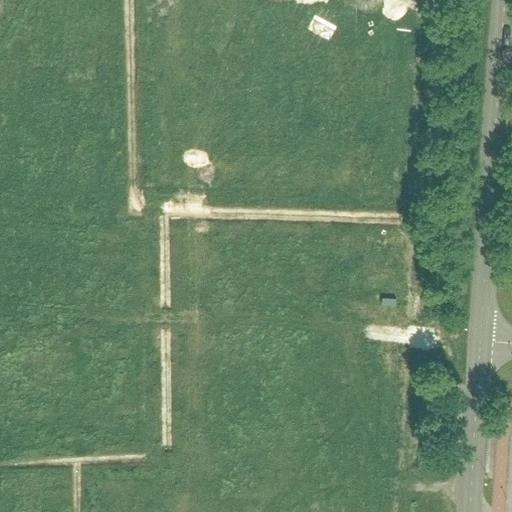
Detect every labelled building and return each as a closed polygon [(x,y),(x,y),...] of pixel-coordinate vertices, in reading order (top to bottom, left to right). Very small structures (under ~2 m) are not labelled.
[(69,32),(24,35),(26,71),(71,68),(69,32)] [(28,101),(26,101),(26,102),(72,100),(71,68),(26,71),(28,101)] [(72,100),(26,102),(27,133),(74,131),(72,100)] [(74,131),(27,133),(27,134),(30,134),(31,164),(76,162),(74,131)] [(76,162),(31,164),(33,200),(78,198),(76,162)] [(49,239),(13,241),(15,286),(51,284),(49,239)] [(13,241),(0,242),(0,286),(15,286),(13,241)]
